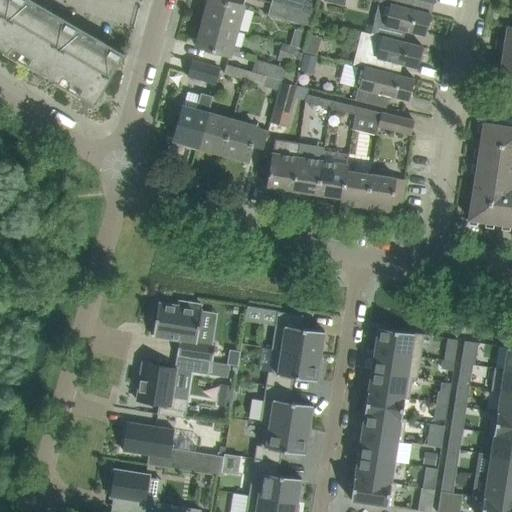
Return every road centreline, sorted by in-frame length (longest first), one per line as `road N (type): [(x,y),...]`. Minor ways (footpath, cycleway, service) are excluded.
road 1 (unclassified): [(121,171),(32,511)]
road 2 (residential): [(429,265),(476,0)]
road 3 (residential): [(362,256),(322,504),(329,511)]
road 4 (residential): [(362,256),(230,226),(121,171)]
road 5 (residential): [(121,171),(167,0)]
road 6 (residential): [(0,100),(121,171)]
